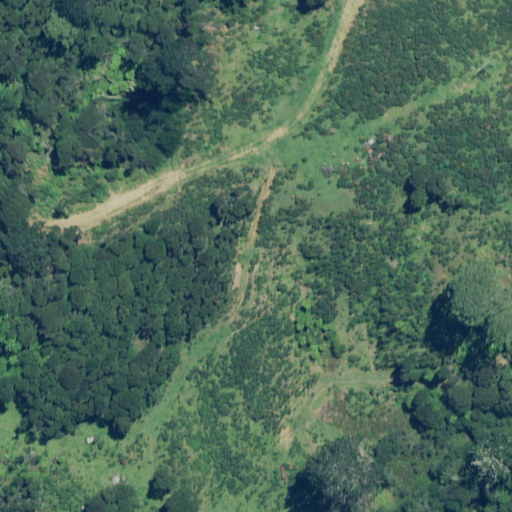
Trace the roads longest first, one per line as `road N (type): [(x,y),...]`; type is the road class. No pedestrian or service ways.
road 1 (track): [(390,0),(264,123),(150,198),(0,252)]
road 2 (track): [(511,370),(471,360),(373,359),(312,381),(298,417),(286,511)]
